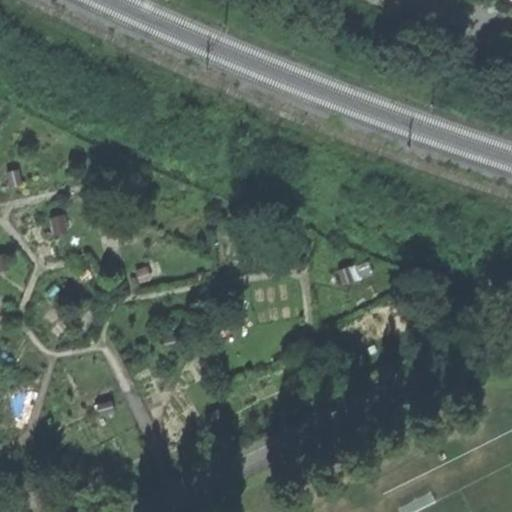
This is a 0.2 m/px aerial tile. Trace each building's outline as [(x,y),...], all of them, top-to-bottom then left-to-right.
[(22,168),(9,172),(13,187),(26,184),(22,168)] [(68,213),(54,217),(59,236),(74,232),(68,213)] [(81,256),(73,264),(88,279),(96,271),(81,256)] [(162,261),(149,265),(154,280),(167,276),(162,261)] [(371,262),(356,268),(362,283),(377,276),(371,262)] [(149,265),(137,269),(142,284),(154,280),(149,265)] [(353,267),(340,271),(346,287),(358,283),(353,267)] [(229,336),(223,325),(209,332),(215,344),(229,336)] [(184,348),(182,334),(166,336),(168,350),(184,348)] [(116,399),(96,405),(100,419),(120,414),(116,399)]
